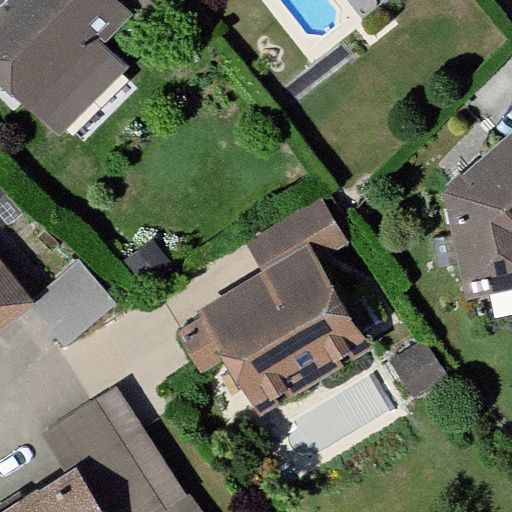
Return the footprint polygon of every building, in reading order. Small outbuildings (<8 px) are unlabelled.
[(119,0),(0,0),(0,79),(49,130),(150,32),(119,0)] [(511,120),(442,187),(465,294),(511,290),(511,120)] [(308,228),(194,295),(257,403),(371,337),(308,228)] [(0,249),(0,341),(45,307),(0,249)] [(71,336),(123,298),(90,252),(38,290),(71,336)] [(59,468),(0,500),(0,511),(147,511),(181,493),(118,380),(35,426),(59,468)]
